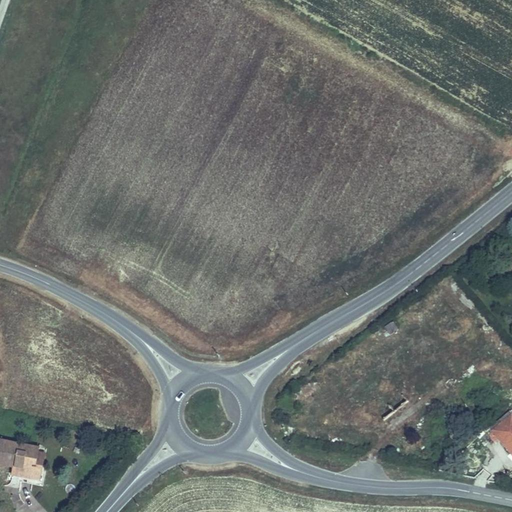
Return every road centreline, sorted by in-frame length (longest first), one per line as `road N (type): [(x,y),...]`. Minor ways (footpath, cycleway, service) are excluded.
road 1 (secondary): [(511,192),(387,290),(296,343)]
road 2 (tertiary): [(511,499),(354,484),(297,470)]
road 3 (tertiary): [(0,263),(38,276),(139,337)]
